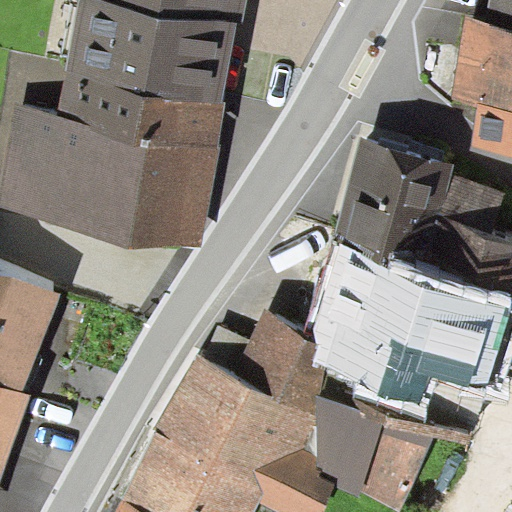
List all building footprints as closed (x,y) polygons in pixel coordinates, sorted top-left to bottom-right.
[(158,0),(83,0),(71,66),(207,92),(222,13),(158,0)] [(158,0),(222,13),(223,0),(158,0)] [(511,0),(490,0),(487,23),(511,27),(511,0)] [(485,22),(473,94),(511,101),(511,27),(487,23),(485,22)] [(17,121),(16,121),(3,204),(180,238),(207,92),(71,66),(69,65),(60,114),(20,106),(17,121)] [(511,101),(473,94),(472,100),(480,102),(476,132),(489,139),(511,143),(511,101)] [(362,141),(338,232),(416,256),(437,173),(439,164),(362,141)] [(437,173),(416,256),(469,280),(511,293),(511,234),(482,225),(495,194),(437,173)] [(313,405),(313,458),(313,469),(325,474),(392,505),(428,423),(493,440),(502,407),(511,409),(511,370),(447,352),(469,280),(416,256),(338,232),(326,264),(363,278),(355,312),(326,409),(313,405)] [(0,378),(10,382),(49,283),(0,262),(0,378)] [(258,344),(244,375),(310,404),(323,342),(273,312),(258,344)] [(197,354),(127,495),(157,511),(235,511),(252,481),(264,487),(260,497),(293,511),(305,511),(315,491),(325,474),(313,469),(313,458),(290,447),(310,404),(244,375),(197,354)] [(0,411),(10,382),(0,378),(0,411)] [(157,511),(127,495),(118,511),(157,511)]
